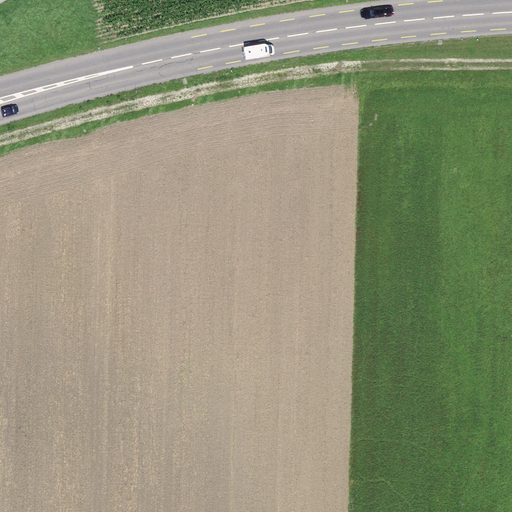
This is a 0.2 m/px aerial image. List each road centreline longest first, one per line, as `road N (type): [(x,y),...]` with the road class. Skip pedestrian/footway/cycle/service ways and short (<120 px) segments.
road 1 (track): [(0,147),(129,106),(384,63),(511,64)]
road 2 (primary): [(511,13),(199,52),(0,102)]
